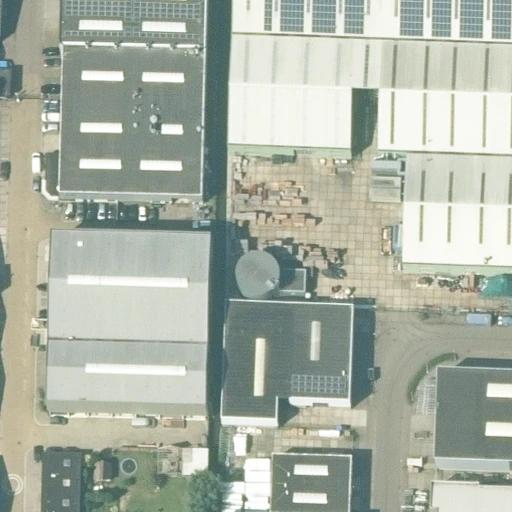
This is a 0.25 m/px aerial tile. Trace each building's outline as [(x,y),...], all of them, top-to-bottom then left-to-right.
[(61,0),(60,56),(64,56),(61,159),(46,158),(45,197),(51,203),(203,207),(206,59),(208,0),(61,0)] [(511,0),(234,0),(228,157),(351,161),(354,92),(381,93),(378,162),(407,163),(403,275),(511,278),(511,0)] [(7,75),(0,74),(0,99),(11,99),(11,75),(7,75)] [(398,173),(379,172),(379,180),(398,180),(398,173)] [(50,353),(49,415),(88,416),(207,419),(208,419),(211,293),(211,259),(212,250),(211,250),(209,250),(53,246),(53,267),(62,267),(62,292),(61,353),(50,353)] [(264,263),(258,263),(250,264),(245,268),(241,273),(237,279),(236,286),(238,293),(240,299),(245,304),(251,307),(255,309),(262,309),(267,308),(273,306),(277,302),(280,298),(305,298),(306,276),(281,275),(277,270),(272,266),(264,263)] [(354,315),(226,311),(222,428),(278,430),(279,409),(351,411),(354,315)] [(511,382),(438,380),(435,472),(511,474),(511,382)] [(183,453),(159,453),(158,478),(182,479),(183,453)] [(42,478),(81,479),(81,459),(43,458),(42,478)] [(350,511),(353,465),(273,462),(270,511),(350,511)] [(79,511),(81,479),(42,478),(41,511),(79,511)] [(480,494),(431,493),(430,511),(511,511),(511,498),(480,498),(480,494)]
